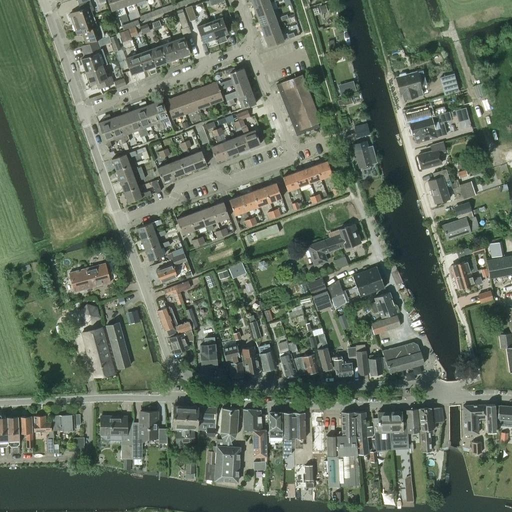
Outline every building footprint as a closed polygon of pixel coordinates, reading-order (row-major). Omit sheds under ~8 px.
[(92,17),(92,16),(88,7),(92,6),(89,0),(88,0),(78,4),(80,10),(69,14),(73,24),(92,17)] [(108,0),(112,11),(123,7),(121,0),(108,0)] [(253,6),(256,16),(273,10),(270,3),(269,0),(253,6)] [(173,3),(162,8),(163,12),(175,8),(173,3)] [(191,5),(185,8),(190,21),(196,19),(191,5)] [(162,8),(150,12),(152,16),(163,12),(162,8)] [(256,16),(260,26),(276,20),(275,18),(273,10),(256,16)] [(183,11),(177,13),(182,28),(180,29),(182,35),(191,32),(183,11)] [(141,20),(152,16),(150,12),(139,16),(141,20)] [(92,16),(92,17),(73,24),(76,34),(81,32),(85,43),(105,36),(101,25),(97,26),(93,16),(92,16)] [(209,21),(217,43),(226,40),(224,35),(228,33),(222,17),(209,21)] [(217,43),(209,21),(207,22),(206,20),(202,21),(202,24),(196,26),(202,43),(206,41),(208,47),(217,43)] [(260,26),(264,36),(280,30),(277,22),(276,20),(260,26)] [(147,24),(140,27),(142,31),(143,34),(150,32),(147,24)] [(135,26),(130,27),(127,28),(128,29),(130,37),(138,34),(135,26)] [(128,29),(119,32),(122,40),(131,37),(130,37),(128,29)] [(267,46),(284,40),(280,30),(264,36),(267,46)] [(110,38),(114,51),(120,49),(115,36),(110,38)] [(171,41),(177,58),(190,53),(184,36),(171,41)] [(86,72),(103,66),(103,65),(107,63),(98,40),(83,45),(88,56),(81,59),(86,72)] [(160,45),(166,62),(177,58),(171,41),(160,45)] [(148,49),(155,66),(166,62),(160,45),(148,49)] [(137,53),(143,70),(155,66),(148,49),(137,53)] [(143,70),(137,53),(125,57),(131,75),(143,70)] [(107,77),(103,66),(86,72),(86,73),(84,73),(86,79),(88,78),(90,84),(96,82),(98,88),(113,83),(110,76),(107,77)] [(219,90),(233,85),(247,80),(243,68),(235,70),(234,67),(224,70),(226,74),(229,73),(231,78),(217,84),(219,90)] [(399,74),(398,77),(395,78),(400,94),(402,93),(404,100),(422,95),(420,86),(426,84),(422,70),(407,75),(404,73),(399,74)] [(438,77),(443,95),(458,91),(453,73),(438,77)] [(314,124),(321,121),(302,74),(277,84),(287,111),(293,108),(301,129),(307,126),(309,130),(316,128),(314,124)] [(123,78),(114,81),(116,88),(126,85),(123,78)] [(247,80),(233,85),(235,91),(224,95),(226,100),(233,98),(237,96),(251,91),(247,80)] [(223,100),(219,90),(217,84),(216,82),(203,86),(210,105),(223,100)] [(203,86),(190,91),(197,110),(210,105),(203,86)] [(190,91),(178,96),(185,114),(197,110),(190,91)] [(251,91),(237,96),(242,108),(256,103),(251,91)] [(152,103),(162,129),(166,127),(163,120),(169,118),(161,96),(157,98),(158,101),(152,103)] [(178,96),(165,100),(172,119),(185,114),(178,96)] [(428,100),(430,106),(444,103),(442,96),(428,100)] [(162,129),(152,103),(147,105),(146,102),(142,103),(150,125),(156,123),(158,130),(162,129)] [(150,125),(142,103),(139,104),(140,107),(134,110),(144,136),(148,134),(145,127),(150,125)] [(407,122),(411,121),(436,115),(445,112),(444,106),(434,109),(429,111),(428,106),(404,112),(407,122)] [(129,112),(128,108),(124,110),(132,132),(137,130),(140,137),(144,136),(134,110),(129,112)] [(132,132),(124,110),(121,111),(122,114),(116,116),(126,142),(130,141),(127,134),(132,132)] [(235,114),(238,120),(241,126),(245,125),(243,119),(249,116),(247,110),(235,114)] [(450,119),(448,111),(445,112),(436,115),(411,121),(414,130),(443,122),(443,121),(450,119)] [(126,142),(116,116),(111,118),(110,115),(106,116),(114,138),(119,137),(122,144),(126,142)] [(114,138),(106,116),(103,117),(104,120),(98,123),(105,142),(108,149),(112,147),(109,140),(114,138)] [(215,126),(213,121),(205,125),(207,130),(215,126)] [(413,143),(446,134),(443,122),(414,130),(409,131),(413,143)] [(366,123),(354,126),(357,137),(369,134),(366,123)] [(246,127),(242,129),(243,133),(249,148),(260,143),(258,139),(263,138),(260,132),(256,134),(255,130),(255,129),(248,131),(246,127)] [(217,144),(210,146),(216,161),(227,156),(225,152),(221,142),(219,135),(216,129),(212,131),(214,136),(217,144)] [(243,133),(232,138),(238,152),(249,148),(243,133)] [(225,140),(221,142),(225,152),(227,156),(238,152),(232,138),(225,140)] [(159,141),(162,150),(165,156),(169,154),(167,148),(163,140),(159,141)] [(366,141),(353,144),(354,150),(359,168),(361,167),(362,169),(370,167),(370,165),(372,164),(372,163),(377,162),(372,145),(367,146),(366,141)] [(446,151),(443,141),(430,145),(431,151),(417,155),(421,169),(442,163),(439,153),(446,151)] [(201,150),(189,154),(195,169),(206,164),(201,150)] [(125,154),(111,159),(115,170),(130,165),(127,158),(126,153),(125,154)] [(189,154),(179,159),(184,173),(195,169),(189,154)] [(179,159),(168,163),(173,177),(184,173),(179,159)] [(327,160),(315,164),(321,179),(332,175),(327,160)] [(151,163),(137,168),(137,169),(139,173),(139,174),(143,172),(153,168),(151,163)] [(168,163),(156,167),(162,182),(173,177),(168,163)] [(315,164),(304,168),(310,183),(321,179),(315,164)] [(130,165),(115,170),(120,181),(134,175),(132,171),(130,165)] [(304,168),(293,173),(299,187),(310,183),(304,168)] [(434,178),(427,181),(434,202),(449,197),(444,182),(449,181),(445,168),(432,173),(434,178)] [(282,177),(287,191),(299,187),(293,173),(282,177)] [(134,175),(120,181),(124,192),(138,186),(134,175)] [(161,191),(157,179),(151,181),(155,193),(161,191)] [(276,182),(264,187),(270,202),(282,198),(276,182)] [(138,186),(124,192),(128,203),(142,197),(151,194),(149,190),(144,192),(140,193),(138,186)] [(264,187),(252,191),(258,206),(270,202),(264,187)] [(252,191),(241,195),(247,211),(258,206),(252,191)] [(229,200),(234,215),(247,211),(241,195),(229,200)] [(223,201),(211,206),(217,221),(229,217),(223,201)] [(460,213),(471,210),(468,201),(458,205),(460,213)] [(211,206),(199,210),(205,226),(217,221),(211,206)] [(199,210),(188,214),(194,230),(205,226),(199,210)] [(456,215),(458,220),(442,225),(446,239),(479,229),(475,216),(473,217),(471,210),(460,213),(456,215)] [(176,219),(182,234),(194,230),(188,214),(176,219)] [(137,228),(141,239),(155,234),(151,222),(137,228)] [(279,232),(276,224),(265,228),(244,235),(247,243),(279,232)] [(340,245),(341,247),(344,246),(345,248),(361,242),(354,224),(338,229),(340,233),(329,237),(332,243),(339,240),(341,245),(340,245)] [(141,239),(145,250),(159,244),(155,234),(141,239)] [(332,243),(329,237),(306,245),(314,266),(328,261),(325,253),(341,247),(340,245),(341,245),(339,240),(332,243)] [(500,242),(488,244),(490,258),(502,256),(500,242)] [(149,261),(163,255),(159,244),(145,250),(149,261)] [(485,251),(483,244),(470,248),(473,255),(485,251)] [(173,257),(184,253),(182,248),(171,252),(173,257)] [(174,265),(187,260),(184,253),(173,257),(171,258),(174,265)] [(345,256),(332,261),(335,269),(348,264),(345,256)] [(486,260),(486,261),(489,278),(511,273),(511,262),(511,256),(486,260)] [(454,277),(477,270),(475,264),(476,264),(475,258),(450,265),(454,277)] [(68,273),(73,292),(110,282),(105,263),(68,273)] [(245,273),(241,263),(228,268),(233,278),(245,273)] [(161,283),(177,277),(172,264),(156,270),(161,283)] [(376,267),(351,275),(355,286),(380,277),(376,267)] [(488,275),(486,268),(480,270),(482,277),(488,275)] [(229,277),(227,270),(217,273),(219,280),(229,277)] [(477,270),(454,277),(458,290),(482,282),(480,276),(473,278),(471,272),(477,270)] [(212,274),(205,277),(207,283),(214,280),(212,274)] [(380,277),(355,286),(359,296),(383,288),(380,277)] [(325,288),(322,278),(307,283),(311,293),(325,288)] [(180,292),(190,288),(188,281),(177,285),(180,292)] [(342,296),(335,281),(331,284),(337,298),(342,296)] [(337,298),(331,284),(328,287),(333,300),(337,298)] [(178,304),(183,303),(180,292),(177,285),(164,289),(166,295),(173,292),(178,304)] [(315,307),(329,301),(325,290),(311,295),(315,307)] [(480,302),(493,299),(490,290),(478,294),(480,302)] [(373,298),(375,302),(370,303),(373,313),(379,311),(381,317),(396,311),(397,308),(396,305),(394,304),(389,292),(373,298)] [(100,317),(97,306),(86,303),(78,311),(82,322),(92,325),(100,317)] [(48,305),(33,308),(33,310),(28,311),(32,328),(38,327),(38,329),(53,326),(48,305)] [(511,371),(511,306),(507,308),(511,332),(499,334),(501,348),(506,347),(510,372),(511,371)] [(169,307),(160,310),(157,311),(164,330),(166,330),(168,336),(175,333),(176,335),(182,332),(191,329),(192,329),(189,321),(178,325),(174,314),(173,314),(171,307),(169,307)] [(269,309),(264,311),(267,321),(272,319),(269,309)] [(301,309),(288,312),(290,318),(303,314),(301,309)] [(189,321),(192,329),(197,327),(193,313),(187,314),(189,321)] [(344,314),(337,317),(342,329),(349,327),(344,314)] [(390,317),(394,328),(400,326),(396,315),(390,317)] [(255,321),(254,317),(248,319),(254,339),(260,337),(256,320),(255,321)] [(384,319),(387,330),(394,328),(390,317),(384,319)] [(387,330),(384,319),(378,321),(382,332),(387,330)] [(370,324),(374,334),(382,332),(378,321),(370,324)] [(130,365),(119,322),(106,326),(117,368),(130,365)] [(115,373),(102,327),(81,332),(94,377),(115,373)] [(188,348),(186,342),(189,341),(193,341),(193,335),(191,329),(182,332),(183,333),(178,335),(178,334),(169,338),(174,353),(188,348)] [(323,348),(317,350),(322,370),(324,369),(325,371),(331,370),(330,368),(332,367),(327,348),(327,347),(324,333),(318,335),(320,343),(321,343),(323,348)] [(279,356),(286,376),(286,377),(297,376),(286,341),(287,341),(285,337),(276,340),(278,343),(277,344),(280,353),(278,354),(279,356)] [(205,351),(200,352),(201,366),(217,364),(214,339),(203,340),(205,351)] [(287,343),(290,353),(297,351),(294,341),(287,343)] [(412,341),(402,345),(382,350),(384,357),(385,361),(389,372),(389,373),(423,363),(420,351),(417,344),(412,341)] [(239,357),(236,344),(222,347),(225,361),(229,360),(230,363),(229,363),(230,377),(243,376),(242,362),(238,362),(237,358),(239,357)] [(269,344),(257,347),(259,353),(264,370),(266,371),(270,370),(271,368),(275,367),(271,350),(270,350),(269,344)] [(254,346),(239,348),(240,355),(241,355),(243,366),(244,365),(245,374),(252,373),(253,374),(256,373),(258,371),(259,371),(256,353),(255,354),(254,346)] [(368,374),(365,350),(356,351),(359,375),(367,374),(368,374)] [(301,358),(294,360),(299,375),(307,374),(309,375),(312,374),(313,372),(318,371),(313,354),(301,356),(301,358)] [(385,361),(384,357),(380,357),(368,358),(370,374),(376,374),(376,375),(381,374),(381,373),(389,372),(385,361)] [(334,368),(335,367),(335,377),(353,376),(351,363),(345,364),(345,363),(343,359),(342,359),(333,360),(334,368)] [(462,405),(463,434),(478,433),(478,422),(479,422),(479,419),(485,419),(485,404),(462,405)] [(485,404),(485,419),(486,431),(495,430),(495,429),(496,429),(496,427),(495,427),(495,425),(495,417),(494,404),(485,404)] [(495,417),(495,425),(511,426),(511,405),(498,404),(496,417),(495,417)] [(172,424),(172,427),(176,427),(187,428),(188,406),(183,406),(180,405),(174,405),(173,405),(172,424)] [(188,406),(187,428),(189,428),(189,431),(194,431),(197,431),(197,430),(199,406),(198,406),(188,406)] [(199,406),(197,430),(206,430),(206,436),(215,437),(215,424),(217,407),(199,406)] [(231,439),(234,437),(236,432),(238,408),(223,407),(221,421),(220,431),(221,437),(224,439),(216,438),(215,447),(217,447),(216,464),(215,474),(215,479),(238,481),(240,446),(231,446),(231,439)] [(442,408),(430,407),(418,408),(418,409),(420,420),(421,441),(422,451),(431,450),(430,435),(433,434),(433,429),(436,428),(435,422),(444,421),(442,408)] [(418,425),(416,408),(406,409),(406,414),(406,432),(419,432),(418,425)] [(244,431),(244,434),(252,434),(252,430),(261,430),(261,426),(260,410),(243,409),(244,431)] [(377,411),(377,417),(372,417),(376,451),(380,451),(383,446),(380,437),(382,434),(385,432),(388,432),(390,432),(389,410),(384,410),(383,411),(377,411)] [(389,410),(390,432),(390,441),(406,441),(406,432),(406,414),(401,414),(401,410),(395,411),(394,410),(389,410)] [(281,412),(269,411),(269,424),(269,442),(282,442),(283,442),(283,438),(282,424),(282,412),(281,412)] [(357,454),(352,411),(341,412),(341,431),(342,435),(327,435),(328,486),(360,485),(357,454)] [(372,426),(366,426),(365,411),(352,411),(357,454),(369,453),(367,436),(372,436),(372,426)] [(132,447),(132,458),(142,459),(142,447),(142,444),(143,444),(144,444),(145,444),(145,443),(146,443),(147,442),(147,441),(148,441),(148,440),(148,439),(148,438),(157,438),(157,424),(157,413),(139,412),(139,424),(139,425),(134,425),(133,447),(132,447)] [(293,412),(282,412),(282,424),(283,438),(283,442),(282,442),(282,458),(286,458),(286,454),(291,454),(290,438),(292,438),(293,438),(293,437),(293,431),(293,424),(293,412)] [(304,412),(293,412),(293,424),(293,431),(293,437),(293,438),(301,438),(305,438),(304,424),(304,412)] [(324,412),(311,412),(312,454),(325,455),(324,412)] [(53,416),(53,430),(59,430),(74,430),(74,425),(80,424),(79,414),(53,416)] [(31,432),(31,416),(18,417),(19,433),(26,433),(26,448),(32,448),(31,432)] [(34,416),(34,432),(51,431),(50,422),(45,422),(45,416),(34,416)] [(101,424),(101,435),(121,435),(121,458),(124,458),(123,470),(128,470),(129,458),(132,458),(132,447),(133,447),(134,425),(125,425),(125,424),(125,417),(101,416),(101,424)] [(7,424),(8,441),(19,440),(18,417),(7,417),(7,424)] [(252,430),(252,434),(253,457),(266,456),(266,429),(265,429),(265,426),(261,426),(261,430),(252,430)] [(176,431),(175,431),(175,443),(176,443),(176,447),(183,447),(183,443),(195,442),(194,431),(189,431),(189,428),(187,428),(176,427),(176,431)] [(167,443),(166,428),(159,428),(158,443),(167,443)] [(481,452),(480,442),(471,442),(471,453),(481,452)] [(196,457),(186,457),(185,473),(185,479),(194,478),(194,473),(195,460),(196,460),(196,457)] [(265,469),(265,461),(253,462),(253,470),(265,469)] [(312,465),(304,465),(305,479),(313,479),(312,465)] [(413,501),(410,475),(409,475),(404,478),(406,501),(413,501)]
